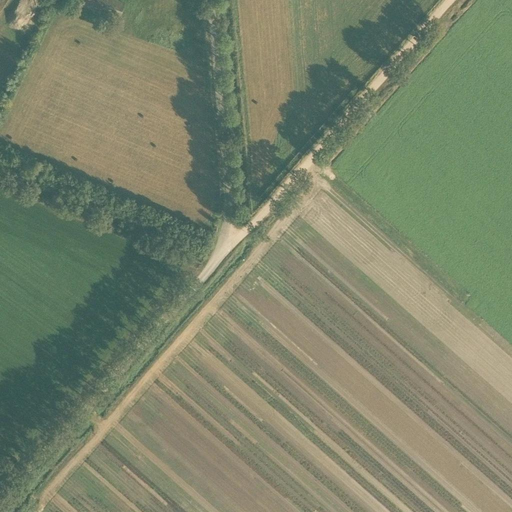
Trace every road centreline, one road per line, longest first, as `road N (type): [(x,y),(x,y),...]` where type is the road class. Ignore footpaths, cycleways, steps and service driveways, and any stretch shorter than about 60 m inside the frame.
road 1 (unclassified): [(0,510),(231,242),(208,0)]
road 2 (track): [(445,0),(231,242)]
